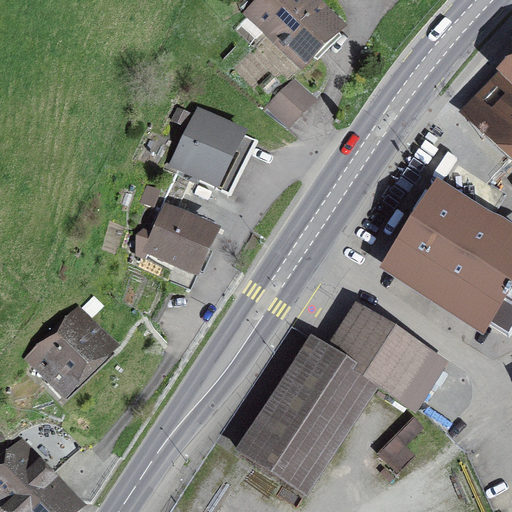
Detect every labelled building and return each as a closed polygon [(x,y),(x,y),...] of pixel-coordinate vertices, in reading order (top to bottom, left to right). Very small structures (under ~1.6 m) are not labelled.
[(302,66),(338,31),(308,0),(293,15),(278,0),(265,0),(241,24),(255,39),(266,29),(302,66)] [(511,66),(468,112),(511,154),(511,66)] [(263,110),(285,128),(315,98),(296,78),(263,110)] [(178,111),(173,122),(183,127),(188,115),(178,111)] [(172,167),(229,196),(256,142),(199,113),(172,167)] [(511,241),(439,194),(394,264),(486,323),(511,282),(511,241)] [(167,280),(189,290),(214,236),(193,226),(195,223),(184,218),(183,221),(167,213),(149,252),(175,264),(167,280)] [(156,321),(169,294),(141,281),(128,308),(156,321)] [(334,357),(377,385),(397,398),(424,356),(361,315),(334,357)] [(66,392),(109,350),(78,318),(35,360),(66,392)] [(377,385),(334,357),(262,468),(304,496),(377,385)] [(415,415),(378,451),(397,470),(418,450),(410,442),(426,426),(415,415)] [(57,469),(81,448),(62,427),(42,416),(24,433),(57,469)] [(14,511),(67,511),(71,509),(22,454),(0,473),(0,505),(4,501),(14,511)]
